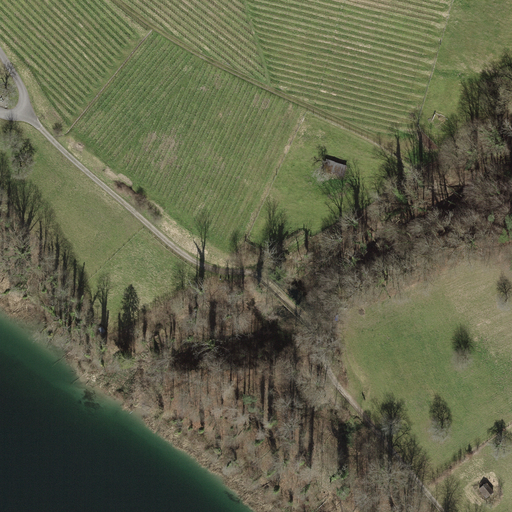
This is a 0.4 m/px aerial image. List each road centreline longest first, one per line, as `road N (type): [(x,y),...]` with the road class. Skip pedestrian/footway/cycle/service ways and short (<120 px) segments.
road 1 (track): [(443,511),(333,378),(308,321),(268,282),(184,254),(23,111)]
road 2 (track): [(122,0),(227,66),(407,151)]
